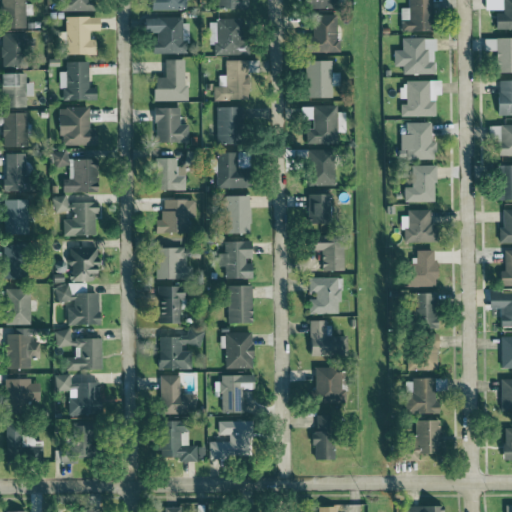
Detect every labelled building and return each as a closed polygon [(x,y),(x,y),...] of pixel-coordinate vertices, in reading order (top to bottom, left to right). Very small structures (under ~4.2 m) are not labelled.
[(0,0),(0,27),(23,27),(22,0),(0,0)] [(399,30),(429,29),(428,0),(406,0),(406,7),(398,7),(399,30)] [(492,28),(511,27),(511,0),(499,0),(500,12),(492,12),(492,28)] [(309,35),(304,35),(304,51),(335,51),(334,13),(309,14),(309,35)] [(63,53),(92,53),(92,38),(87,38),(87,30),(96,30),(95,15),(62,16),(62,43),(63,43),(63,53)] [(240,54),(239,18),(213,18),(214,31),(208,31),(208,44),(212,44),(212,54),(240,54)] [(0,67),(22,67),(22,44),(31,44),(31,38),(24,38),(24,32),(0,32),(0,67)] [(400,73),(432,73),(433,37),(400,37),(400,49),(391,49),(391,65),(400,65),(400,73)] [(493,72),(511,72),(511,37),(481,37),(481,50),(493,50),(493,72)] [(183,59),(162,59),(162,76),(151,76),(151,100),(183,99),(183,59)] [(246,71),(256,71),(256,59),(222,59),(223,74),(216,74),(216,85),(211,85),(211,99),(246,98),(246,71)] [(302,59),(303,97),(330,96),(329,59),(302,59)] [(86,60),(63,60),(63,71),(58,71),(58,100),(93,100),(93,87),(86,86),(86,60)] [(0,106),(23,107),(23,72),(0,71),(0,106)] [(511,113),(511,80),(494,80),(495,114),(511,113)] [(333,104),(310,104),(310,107),(300,107),(300,118),(310,118),(310,127),(303,127),(303,144),(333,144),(333,104)] [(93,144),(93,127),(85,127),(85,106),(55,107),(56,136),(59,136),(59,144),(93,144)] [(176,106),(151,107),(152,142),(186,141),(185,123),(177,123),(176,106)] [(214,142),(239,142),(238,106),(213,106),(214,142)] [(23,111),(0,111),(0,145),(24,145),(23,111)] [(428,121),(403,121),(404,133),(397,134),(397,149),(404,149),(404,159),(433,158),(433,141),(429,141),(428,121)] [(511,123),(486,124),(487,135),(494,135),(494,154),(511,153),(511,123)] [(305,185),(328,184),(328,148),(305,149),(305,185)] [(214,186),(235,187),(236,152),(215,151),(214,186)] [(2,152),(3,178),(0,178),(0,189),(21,190),(21,152),(2,152)] [(182,189),(183,165),(174,165),(175,157),(152,157),(151,189),(182,189)] [(93,190),(92,158),(71,158),(71,178),(60,178),(60,191),(93,190)] [(495,199),(511,199),(511,163),(495,164),(495,199)] [(409,165),(409,186),(401,186),(402,201),(433,200),(432,164),(409,165)] [(326,193),(303,193),(304,223),(327,223),(326,193)] [(93,234),(93,201),(65,202),(64,194),(50,195),(51,211),(70,210),(70,218),(60,218),(61,235),(93,234)] [(247,232),(247,194),(220,195),(221,232),(247,232)] [(0,221),(0,233),(21,234),(22,199),(1,198),(0,221)] [(192,198),(160,199),(160,218),(152,218),(152,231),(189,231),(189,217),(192,217),(192,198)] [(428,208),(405,209),(405,215),(400,215),(400,241),(428,240),(428,208)] [(511,208),(500,209),(501,226),(496,227),(497,242),(511,241),(511,208)] [(340,270),(341,242),(328,241),(328,235),(303,234),(303,250),(319,250),(318,269),(340,270)] [(222,241),(222,252),(215,253),(216,264),(222,264),(223,278),(249,277),(247,240),(222,241)] [(152,247),(153,277),(185,276),(185,253),(189,253),(189,246),(152,247)] [(67,247),(67,280),(93,281),(93,247),(67,247)] [(511,284),(511,248),(502,249),(502,270),(496,270),(497,285),(511,284)] [(19,277),(18,249),(0,249),(0,259),(1,277),(19,277)] [(432,249),(413,249),(413,263),(401,263),(401,286),(432,285),(432,249)] [(306,312),(335,312),(335,301),(339,301),(339,276),(305,276),(305,291),(312,291),(312,298),(306,298),(306,312)] [(64,324),(96,323),(95,292),(85,292),(85,289),(72,289),(72,283),(54,284),(55,301),(71,300),(71,306),(64,307),(64,324)] [(226,322),(250,322),(249,284),(225,285),(226,322)] [(154,322),(179,322),(178,285),(154,286),(154,322)] [(27,323),(27,287),(1,288),(2,323),(27,323)] [(498,308),(497,325),(511,325),(511,291),(485,291),(485,307),(498,308)] [(432,292),(409,292),(410,328),(433,327),(432,292)] [(306,319),(306,355),(344,354),(343,335),(323,335),(323,319),(306,319)] [(156,335),(155,367),(187,368),(187,350),(179,350),(179,343),(199,344),(199,328),(185,328),(185,336),(156,335)] [(98,368),(98,337),(67,337),(67,329),(53,329),(53,346),(77,345),(78,356),(63,356),(64,369),(98,368)] [(250,367),(249,331),(223,331),(224,368),(250,367)] [(37,340),(27,341),(27,333),(2,333),(3,368),(28,367),(27,357),(37,357),(37,340)] [(407,370),(434,369),(434,333),(406,334),(407,370)] [(511,335),(498,336),(498,367),(511,367),(511,335)] [(96,381),(68,382),(67,373),(52,373),(52,390),(67,390),(67,392),(73,392),(74,398),(66,398),(66,415),(97,414),(96,381)] [(241,412),(240,389),(252,388),(251,373),(217,374),(219,412),(241,412)] [(156,375),(156,413),(194,413),(194,393),(177,393),(176,374),(156,375)] [(1,378),(2,413),(28,412),(27,377),(1,378)] [(511,377),(497,378),(498,412),(511,412),(511,377)] [(432,413),(432,378),(402,378),(401,412),(432,413)] [(412,420),(412,437),(393,437),(394,460),(416,460),(415,453),(437,453),(437,419),(412,420)] [(177,420),(155,420),(156,457),(175,456),(175,461),(193,460),(193,445),(177,445),(177,420)] [(243,420),(215,421),(216,433),(226,433),(226,440),(206,441),(207,454),(243,453),(243,420)] [(57,462),(88,462),(88,421),(70,421),(69,446),(57,446),(57,462)] [(511,458),(511,426),(500,427),(500,459),(511,458)] [(40,458),(40,446),(19,446),(19,427),(2,427),(2,458),(40,458)]
